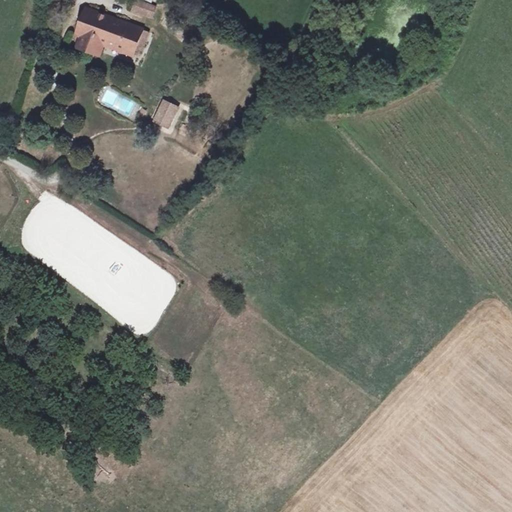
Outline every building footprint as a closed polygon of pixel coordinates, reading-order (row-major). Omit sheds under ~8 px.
[(155,7),(138,1),(135,10),(151,16),(155,7)] [(137,42),(142,30),(142,29),(115,19),(113,23),(109,21),(111,18),(87,9),(78,35),(82,36),(78,47),(100,55),(103,44),(133,55),(134,52),(140,55),(143,44),(137,42)] [(143,44),(148,32),(142,30),(137,42),(143,44)] [(167,116),(173,105),(164,101),(155,121),(169,127),(173,119),(167,116)] [(173,119),(178,108),(173,105),(167,116),(173,119)] [(84,273),(92,259),(83,253),(78,262),(71,258),(60,278),(90,294),(98,280),(84,273)]
